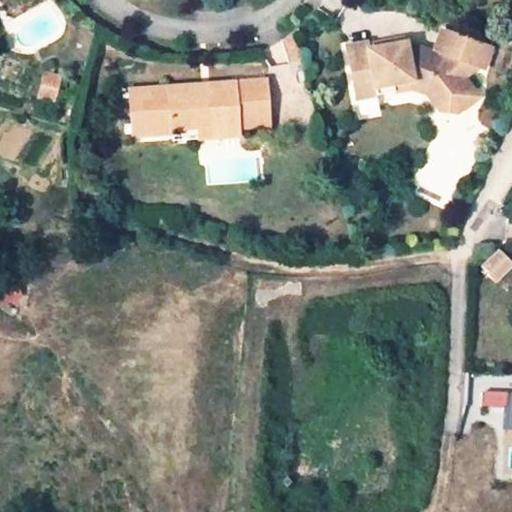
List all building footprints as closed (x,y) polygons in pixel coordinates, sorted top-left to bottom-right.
[(416,84),(433,89),(446,103),(463,109),(478,90),(472,83),(457,65),(443,60),(445,55),(482,70),(489,72),(497,50),(448,31),(440,54),(408,41),(408,45),(385,49),(384,44),(369,46),(368,43),(346,47),(357,103),(379,99),(378,91),(416,84)] [(385,49),(408,45),(408,41),(407,39),(384,44),(385,49)] [(457,65),(472,83),(482,70),(445,55),(443,60),(457,65)] [(122,89),(124,137),(163,135),(163,130),(205,129),(205,140),(226,138),(226,133),(226,128),(257,126),(255,82),(223,84),(223,88),(187,90),(186,85),(122,89)] [(416,84),(378,91),(379,99),(412,92),(429,98),(433,89),(416,84)] [(163,135),(163,141),(205,140),(205,129),(163,130),(163,135)] [(511,265),(499,251),(481,267),(494,283),(511,268),(511,265)]
